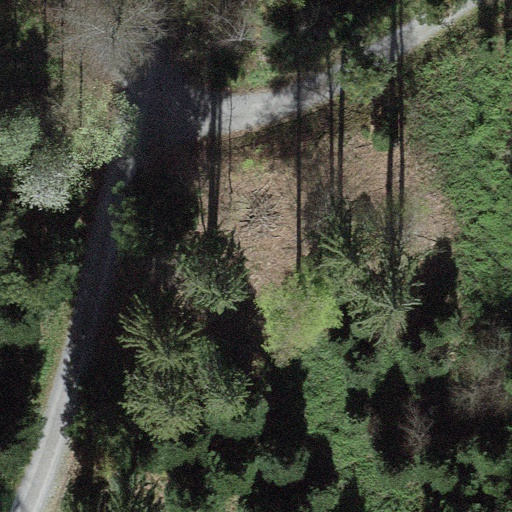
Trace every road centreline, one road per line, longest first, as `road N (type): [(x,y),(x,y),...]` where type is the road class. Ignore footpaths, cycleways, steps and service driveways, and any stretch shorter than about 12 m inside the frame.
road 1 (track): [(152,0),(138,118),(99,280),(26,511)]
road 2 (track): [(138,118),(279,104),(351,77),(464,0)]
